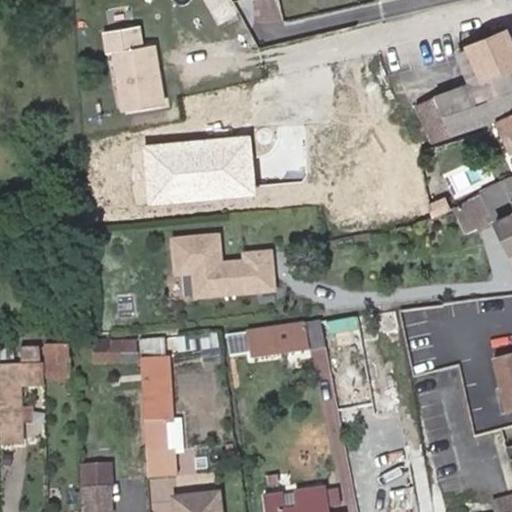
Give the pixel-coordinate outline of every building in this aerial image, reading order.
[(137,11),(135,0),(95,0),(97,15),(137,11)] [(163,104),(154,44),(142,47),(139,25),(103,31),(106,52),(114,51),(116,66),(123,111),(163,104)] [(511,112),(511,38),(508,29),(469,45),(458,51),(472,83),(437,95),(415,106),(391,115),(407,150),(418,145),(426,143),(430,142),(431,143),(452,136),(494,120),(496,119),(511,113),(511,112)] [(116,66),(114,51),(106,52),(104,53),(106,67),(116,66)] [(354,112),(352,95),(323,99),(325,117),(354,112)] [(511,112),(511,113),(496,119),(504,135),(511,130),(511,112)] [(98,136),(96,122),(81,125),(83,138),(98,136)] [(440,175),(437,162),(427,164),(430,178),(440,175)] [(373,191),(367,164),(315,177),(322,205),(349,198),(373,191)] [(511,176),(483,192),(488,201),(511,187),(511,176)] [(425,180),(424,178),(373,191),(349,198),(359,237),(434,216),(425,180)] [(511,187),(488,201),(511,250),(511,251),(511,187)] [(223,265),(220,236),(175,240),(178,276),(195,274),(197,299),(275,292),(271,253),(245,255),(246,262),(223,265)] [(326,349),(319,320),(247,331),(250,349),(252,360),(326,349)] [(250,349),(247,331),(226,335),(228,353),(250,349)] [(171,421),(167,357),(164,357),(162,338),(139,340),(140,359),(144,422),(146,451),(169,450),(167,421),(171,421)] [(135,361),(134,340),(95,342),(96,363),(135,361)] [(69,377),(67,345),(44,346),(45,378),(69,377)] [(511,411),(511,359),(495,363),(507,413),(511,411)] [(20,410),(19,385),(44,385),(44,366),(0,367),(0,443),(21,443),(20,422),(20,410)] [(30,421),(30,410),(20,410),(20,422),(30,421)] [(511,511),(511,448),(506,450),(511,471),(511,498),(491,504),(493,511),(511,511)] [(178,477),(176,449),(169,450),(146,451),(147,479),(178,477)] [(10,466),(11,456),(4,455),(2,465),(10,466)] [(111,488),(110,466),(81,468),(82,490),(110,488),(111,488)] [(60,501),(59,487),(52,487),(52,501),(60,501)] [(111,511),(110,488),(82,490),(82,511),(111,511)] [(325,511),(322,490),(296,494),(298,507),(283,510),(281,497),(266,499),(267,511),(325,511)] [(220,511),(218,494),(173,498),(174,511),(220,511)] [(298,507),(296,494),(281,497),(283,510),(298,507)]
